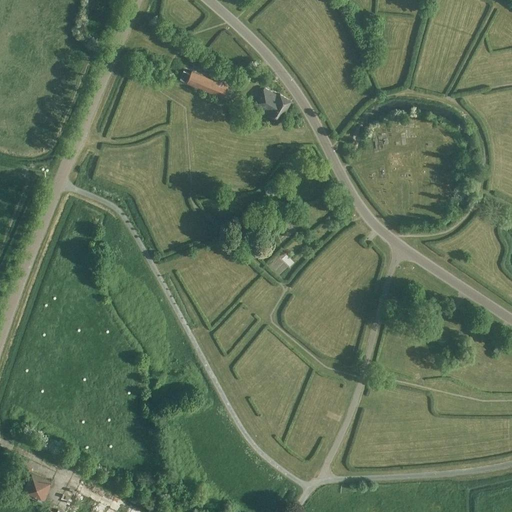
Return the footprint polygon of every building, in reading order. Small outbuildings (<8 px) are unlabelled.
[(191,73),(184,70),(180,79),(187,82),(187,83),(224,98),(228,87),(191,71),(191,73)] [(279,96),(264,88),(254,105),(269,113),(268,115),(279,121),(291,101),(280,94),(279,96)] [(302,229),(293,217),(291,218),(286,211),(266,226),(281,245),(302,229)] [(502,348),(498,344),(494,349),(497,353),(502,348)] [(26,493),(48,499),(54,479),(31,473),(26,493)] [(150,511),(83,481),(82,480),(66,511),(150,511)] [(151,492),(161,497),(164,489),(154,485),(151,492)]
